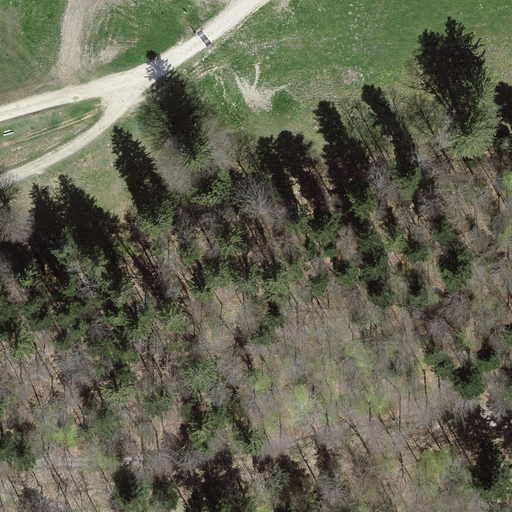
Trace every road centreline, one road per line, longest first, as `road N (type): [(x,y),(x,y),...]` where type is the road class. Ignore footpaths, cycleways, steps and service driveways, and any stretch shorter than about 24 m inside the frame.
road 1 (track): [(511,416),(413,419),(223,456),(0,462)]
road 2 (track): [(0,178),(82,139),(138,81)]
road 3 (track): [(0,115),(138,81)]
road 4 (track): [(138,81),(252,0)]
